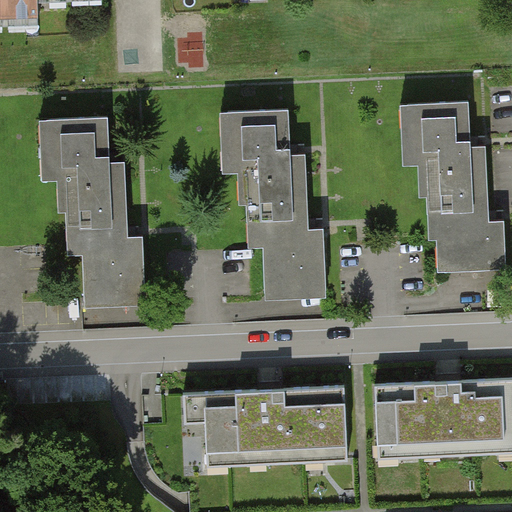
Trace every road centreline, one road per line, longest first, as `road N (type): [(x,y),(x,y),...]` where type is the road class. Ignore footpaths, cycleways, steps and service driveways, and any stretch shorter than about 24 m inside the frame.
road 1 (residential): [(0,355),(511,335)]
road 2 (track): [(0,417),(118,511)]
